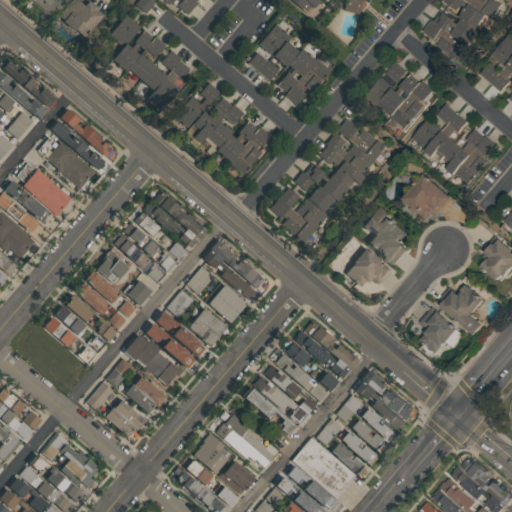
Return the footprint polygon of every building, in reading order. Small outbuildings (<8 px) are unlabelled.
[(61,0),(64,2),(55,12),(53,10),(48,16),(28,0),(61,0)] [(87,0),(96,7),(94,9),(101,15),(82,37),(73,29),(72,30),(61,21),(62,20),(57,15),(70,0),(74,0),(77,2),(78,1),(82,5),(87,0)] [(139,27),(121,46),(108,35),(137,0),(150,0),(153,2),(134,24),(139,27)] [(191,0),(196,4),(186,14),(175,5),(178,1),(176,0),(173,0),(170,4),(164,0),(191,0)] [(319,0),(312,10),(304,3),(299,9),(289,0),(319,0)] [(343,0),(360,0),(358,14),(341,11),(343,0)] [(444,0),(463,0),(485,15),(476,29),(458,18),(463,11),(458,7),(455,11),(443,2),(444,0)] [(463,0),(493,0),(499,4),(490,18),(463,0)] [(443,12),(453,19),(452,20),(457,24),(461,19),(478,31),(468,46),(438,24),(441,19),(439,18),(443,12)] [(431,20),(470,47),(460,62),(436,45),(440,40),(436,37),(434,40),(422,32),(431,20)] [(288,36),(257,72),(246,63),(256,51),(259,54),(263,50),(257,45),(274,25),(288,36)] [(152,37),(124,71),(110,60),(124,43),(129,47),(133,43),(131,42),(142,29),(152,37)] [(511,38),(511,61),(492,85),(479,74),(488,63),(495,69),(499,64),(490,55),(507,35),(511,38)] [(163,45),(153,57),(150,54),(145,59),(154,67),(141,82),(126,68),(153,37),(163,45)] [(297,50),(284,67),(273,58),(269,63),(277,69),(267,81),(257,72),(284,40),(297,50)] [(313,60),(299,76),(294,72),(290,76),(295,80),(285,92),(276,84),(285,72),(287,73),(291,69),(286,65),(300,48),(313,60)] [(179,58),(151,91),(142,82),(169,50),(179,58)] [(278,69),(257,51),(247,62),(268,80),(278,69)] [(0,68),(7,59),(53,99),(46,108),(0,68)] [(315,59),(327,70),(321,77),(309,93),(297,83),(294,86),(303,94),(294,104),(283,95),(315,59)] [(177,61),(191,71),(166,101),(159,97),(152,104),(145,97),(177,61)] [(511,61),(511,72),(506,79),(509,82),(499,93),(492,85),(511,61)] [(375,108),(360,96),(378,76),(381,78),(395,62),(406,71),(375,108)] [(0,88),(0,72),(8,79),(5,84),(10,88),(13,84),(26,95),(22,99),(27,103),(31,99),(44,111),(36,120),(14,100),(0,88)] [(407,77),(412,82),(410,84),(415,88),(391,116),(377,106),(392,88),(396,92),(401,88),(399,86),(407,77)] [(390,118),(421,81),(432,90),(419,105),(422,107),(403,129),(390,118)] [(218,91),(186,128),(172,116),(190,96),(200,105),(204,99),(197,93),(207,82),(218,91)] [(0,105),(5,110),(14,100),(0,88),(0,105)] [(230,105),(198,143),(191,137),(197,130),(190,124),(201,111),(209,118),(215,111),(211,107),(220,97),(230,105)] [(242,112),(227,129),(231,132),(216,147),(204,137),(231,104),(242,112)] [(424,151),(409,138),(427,117),(437,126),(442,120),(436,115),(445,104),(456,114),(424,151)] [(65,109),(78,120),(73,124),(79,129),(83,125),(99,139),(96,143),(98,145),(102,142),(111,150),(104,158),(58,118),(65,109)] [(33,120),(22,111),(11,122),(22,132),(33,120)] [(456,114),(465,122),(457,133),(454,131),(448,137),(457,144),(445,157),(437,150),(430,157),(424,151),(456,114)] [(373,160),(335,129),(345,118),(356,127),(353,131),(357,134),(361,129),(384,147),(373,160)] [(48,129),(54,121),(67,132),(64,135),(69,139),(72,136),(85,147),(82,151),(87,155),(91,151),(104,162),(96,171),(48,129)] [(251,133),(228,162),(214,150),(228,134),(233,138),(237,133),(236,132),(243,123),(249,127),(247,130),(251,133)] [(258,127),(269,136),(259,147),(257,145),(254,149),(259,153),(247,167),(248,167),(240,175),(227,163),(258,127)] [(474,129),(484,137),(452,174),(445,169),(451,162),(445,157),(457,144),(466,152),(468,149),(464,145),(467,142),(464,140),(474,129)] [(333,132),(343,142),(339,147),(344,152),(352,144),(363,153),(364,153),(373,160),(360,175),(323,144),(333,132)] [(0,157),(13,144),(1,134),(0,135),(0,157)] [(453,173),(485,136),(496,145),(487,155),(485,154),(481,158),(485,162),(474,175),(475,176),(467,185),(453,173)] [(57,142),(92,172),(78,189),(43,159),(57,142)] [(325,145),(362,177),(356,184),(349,178),(344,184),(331,174),(337,167),(330,162),(327,165),(316,155),(325,145)] [(310,172),(309,170),(314,165),(322,173),(321,174),(326,179),(330,174),(346,186),(334,201),(306,176),(310,172)] [(20,185),(34,169),(69,198),(55,215),(20,185)] [(300,171),(332,199),(322,210),(307,196),(308,195),(291,182),(300,171)] [(422,174),(449,197),(435,212),(433,210),(425,220),(401,199),(422,174)] [(1,190),(9,181),(45,212),(37,221),(1,190)] [(287,187),(297,196),(291,203),(297,208),(307,196),(322,210),(321,211),(325,215),(314,228),(278,196),(287,187)] [(158,190),(180,211),(176,215),(181,219),(185,214),(204,230),(197,239),(150,200),(158,190)] [(0,209),(0,193),(35,224),(27,233),(0,209)] [(278,196),(314,228),(302,242),(280,224),(282,222),(278,218),(268,209),(278,196)] [(155,207),(182,230),(183,228),(196,239),(188,249),(174,238),(177,235),(171,231),(170,233),(153,219),(155,217),(150,213),(155,207)] [(511,210),(511,239),(499,228),(504,222),(502,221),(511,210)] [(0,212),(32,242),(17,258),(0,243),(0,212)] [(159,227),(143,212),(135,220),(151,236),(159,227)] [(387,218),(406,234),(398,244),(405,250),(392,267),(365,243),(373,235),(361,227),(368,218),(379,227),(387,218)] [(185,248),(173,239),(164,250),(129,222),(121,232),(155,259),(153,261),(120,235),(112,244),(159,282),(185,248)] [(208,249),(216,239),(261,279),(253,288),(208,249)] [(483,255),(488,260),(481,267),(497,282),(511,264),(511,254),(496,240),(483,255)] [(363,249),(388,270),(376,285),(369,279),(366,283),(363,280),(358,286),(343,274),(363,249)] [(108,250),(117,257),(115,259),(125,267),(117,279),(109,272),(104,277),(94,268),(104,258),(102,257),(108,250)] [(0,281),(15,265),(0,251),(0,281)] [(212,254),(220,260),(218,262),(253,292),(246,301),(203,264),(212,254)] [(199,267),(211,277),(195,295),(183,284),(199,267)] [(118,294),(92,269),(84,278),(110,303),(118,294)] [(137,281),(148,291),(136,305),(127,297),(125,295),(137,281)] [(100,314),(108,305),(82,282),(74,290),(100,314)] [(222,286),(244,304),(227,323),(205,304),(222,286)] [(435,305),(450,288),(458,296),(466,287),(484,303),(470,318),(482,328),(473,338),(435,305)] [(179,290),(191,300),(175,317),(163,307),(179,290)] [(71,296),(92,313),(84,322),(63,305),(71,296)] [(118,309),(127,317),(135,307),(125,299),(118,309)] [(50,315),(42,329),(69,345),(84,321),(59,306),(53,316),(50,315)] [(201,308),(224,327),(207,346),(185,327),(201,308)] [(426,331),(419,324),(433,309),(457,331),(436,355),(418,339),(426,331)] [(161,312),(202,348),(194,357),(169,336),(173,331),(168,327),(164,331),(153,321),(161,312)] [(301,330),(309,320),(356,360),(348,370),(301,330)] [(102,323),(113,332),(106,341),(95,332),(102,323)] [(192,360),(184,369),(160,347),(163,343),(157,338),(153,342),(142,333),(150,323),(192,360)] [(346,369),(339,378),(326,368),(328,366),(322,362),(320,364),(292,340),(300,330),(346,369)] [(123,352),(136,336),(145,343),(147,341),(157,349),(155,351),(168,362),(169,361),(180,371),(175,377),(173,375),(163,387),(123,352)] [(282,352),(291,342),(306,356),(298,366),(282,352)] [(272,362),(280,353),(290,362),(286,366),(289,369),(292,365),(308,378),(305,381),(311,386),(314,383),(324,393),(316,401),(272,362)] [(120,358),(130,367),(113,387),(103,378),(120,358)] [(358,379),(367,369),(413,409),(404,419),(358,379)] [(316,380),(324,372),(335,381),(327,390),(316,380)] [(249,385),(258,374),(304,414),(296,424),(286,415),(290,411),(283,405),(279,410),(249,385)] [(130,386),(138,376),(163,397),(154,407),(152,405),(145,414),(121,393),(129,384),(130,386)] [(100,382),(110,390),(93,411),(83,403),(100,382)] [(352,390),(359,382),(402,420),(396,429),(368,405),(371,402),(366,398),(363,400),(352,390)] [(30,409),(22,419),(16,414),(23,405),(0,384),(0,417),(24,439),(41,419),(30,409)] [(240,397),(249,388),(293,426),(285,435),(275,427),(281,420),(273,412),(267,419),(240,397)] [(346,427),(380,452),(388,442),(387,441),(396,429),(349,394),(335,414),(348,424),(346,427)] [(111,408),(118,400),(142,421),(127,438),(102,417),(110,407),(111,408)] [(212,431),(228,413),(259,439),(257,441),(263,447),(262,448),(271,456),(260,469),(245,456),(243,458),(212,431)] [(0,429),(6,435),(8,432),(19,442),(0,463),(0,446),(3,443),(0,440),(0,429)] [(200,440),(207,433),(221,445),(216,450),(224,458),(211,474),(190,455),(202,441),(200,440)] [(289,460),(309,437),(352,475),(333,497),(289,460)] [(62,443),(74,453),(76,451),(93,465),(85,475),(55,451),(62,443)] [(27,464),(36,455),(80,494),(72,504),(43,479),(48,472),(42,467),(37,473),(27,464)] [(65,459),(92,481),(85,489),(77,482),(75,485),(56,469),(65,459)] [(201,485),(182,468),(190,459),(209,475),(201,485)] [(217,476),(232,459),(253,478),(241,491),(240,490),(237,493),(217,476)] [(467,472),(474,463),(488,476),(484,481),(489,485),(494,480),(511,495),(511,499),(506,506),(467,472)] [(452,470),(456,466),(504,506),(499,511),(489,511),(449,477),(453,472),(452,470)] [(178,478),(178,473),(180,470),(221,505),(215,511),(207,505),(205,507),(179,484),(181,481),(178,478)] [(7,488),(16,478),(55,511),(35,511),(26,504),(31,497),(27,491),(25,489),(18,498),(7,488)] [(468,511),(441,488),(448,479),(486,511),(468,511)] [(221,485),(235,497),(227,506),(213,495),(221,485)] [(255,509),(258,511),(268,511),(283,496),(273,488),(255,509)] [(0,502),(0,495),(6,489),(32,511),(18,511),(21,509),(17,502),(15,500),(7,509),(0,502)] [(445,511),(431,499),(438,491),(462,511),(445,511)] [(282,510),(284,511),(302,511),(290,501),(282,510)] [(421,511),(419,510),(426,501),(438,511),(421,511)]
